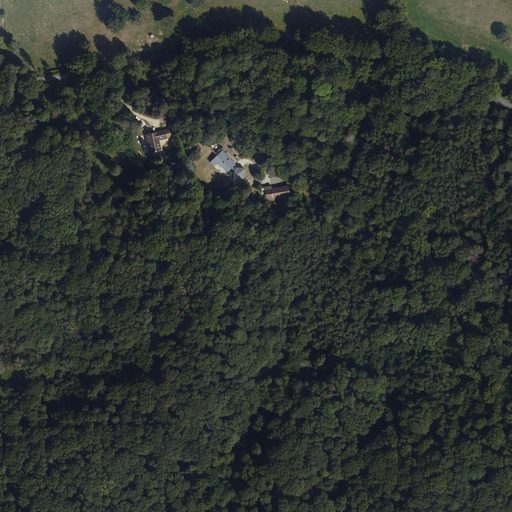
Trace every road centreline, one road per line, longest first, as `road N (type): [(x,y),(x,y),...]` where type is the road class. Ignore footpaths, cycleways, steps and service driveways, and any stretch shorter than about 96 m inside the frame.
road 1 (secondary): [(511,105),(435,64),(252,40),(74,73),(0,74)]
road 2 (track): [(511,452),(461,451),(372,419),(344,419),(296,450),(259,503),(174,511)]
road 3 (unknown): [(363,50),(339,118),(312,163),(287,171),(243,163)]
